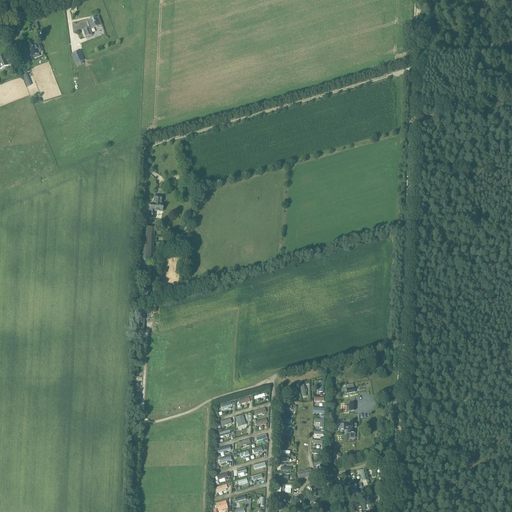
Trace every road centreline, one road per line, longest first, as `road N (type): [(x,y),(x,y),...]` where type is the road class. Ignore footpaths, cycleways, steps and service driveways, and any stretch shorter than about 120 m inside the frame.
road 1 (track): [(146,333),(142,411),(150,421),(273,375),(402,345)]
road 2 (track): [(417,0),(404,300)]
road 3 (track): [(414,69),(154,144),(145,170)]
road 4 (track): [(394,511),(404,300)]
